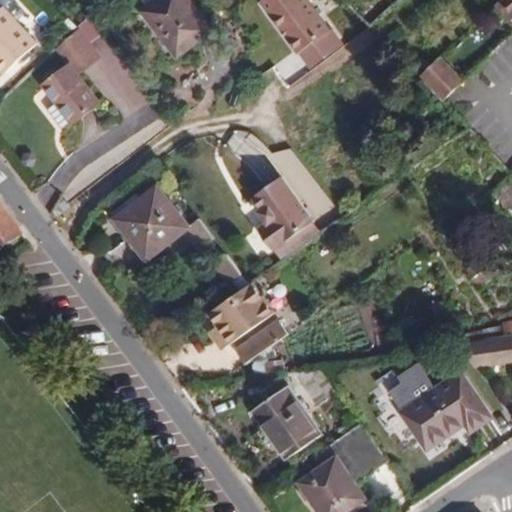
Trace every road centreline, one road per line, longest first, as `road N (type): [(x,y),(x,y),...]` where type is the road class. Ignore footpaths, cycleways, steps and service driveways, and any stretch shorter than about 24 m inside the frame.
road 1 (residential): [(248,511),(0,184)]
road 2 (residential): [(511,35),(442,100),(511,173)]
